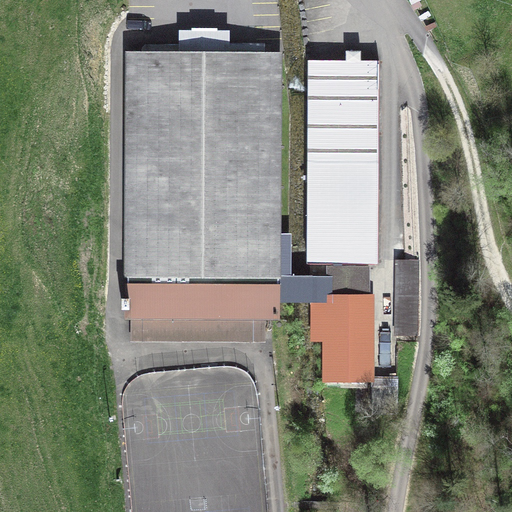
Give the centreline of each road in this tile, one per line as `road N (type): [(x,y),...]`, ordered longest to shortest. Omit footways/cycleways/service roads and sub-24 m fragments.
road 1 (track): [(395,511),(428,335),(422,220),(384,14)]
road 2 (track): [(264,352),(278,511)]
